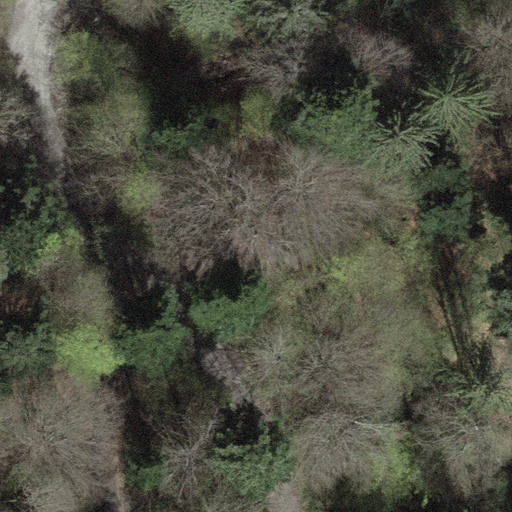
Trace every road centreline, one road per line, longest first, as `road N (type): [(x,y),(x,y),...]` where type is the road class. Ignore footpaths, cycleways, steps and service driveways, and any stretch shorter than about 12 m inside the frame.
road 1 (track): [(292,511),(272,457),(156,272),(66,185),(41,136),(22,72),(39,0)]
road 2 (track): [(66,185),(77,313),(101,333),(111,511)]
